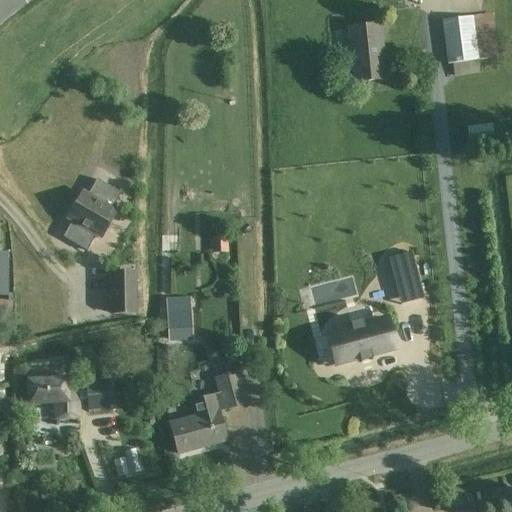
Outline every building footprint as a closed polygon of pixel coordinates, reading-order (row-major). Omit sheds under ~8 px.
[(448,65),(478,61),(472,17),(442,21),(448,65)] [(355,83),(386,80),(381,25),(349,28),(355,83)] [(468,143),(494,141),(492,124),(466,127),(468,143)] [(111,214),(122,195),(97,180),(88,196),(83,193),(68,220),(72,222),(63,238),(87,252),(96,238),(101,241),(115,216),(111,214)] [(212,251),(227,250),(227,237),(212,238),(212,251)] [(411,253),(388,259),(395,282),(417,276),(411,253)] [(111,274),(112,314),(136,314),(135,274),(111,274)] [(170,314),(167,314),(168,342),(192,341),(190,306),(189,298),(169,299),(170,314)] [(12,302),(0,301),(0,316),(11,317),(12,302)] [(351,328),(329,334),(337,366),(359,361),(360,364),(372,360),(371,357),(393,352),(385,319),(363,325),(362,321),(350,325),(351,328)] [(87,401),(88,413),(112,411),(108,372),(90,374),(91,380),(85,381),(86,391),(87,401)] [(170,425),(178,455),(226,442),(218,413),(248,405),(239,372),(214,379),(217,394),(192,399),(197,417),(170,425)] [(67,379),(27,381),(28,405),(54,403),(55,420),(78,419),(77,402),(87,401),(86,391),(76,392),(76,389),(68,389),(67,379)] [(361,406),(370,423),(390,414),(382,396),(361,406)]
